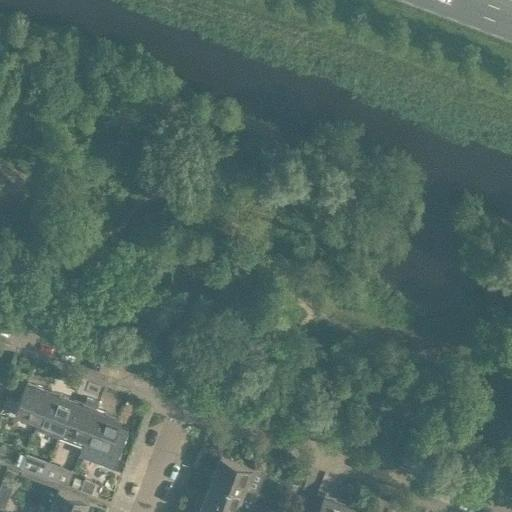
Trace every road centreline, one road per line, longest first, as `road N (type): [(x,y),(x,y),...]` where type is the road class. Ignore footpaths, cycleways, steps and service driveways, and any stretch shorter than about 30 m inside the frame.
road 1 (residential): [(511,510),(189,387)]
road 2 (residential): [(189,387),(0,314)]
road 3 (residential): [(142,511),(189,387)]
